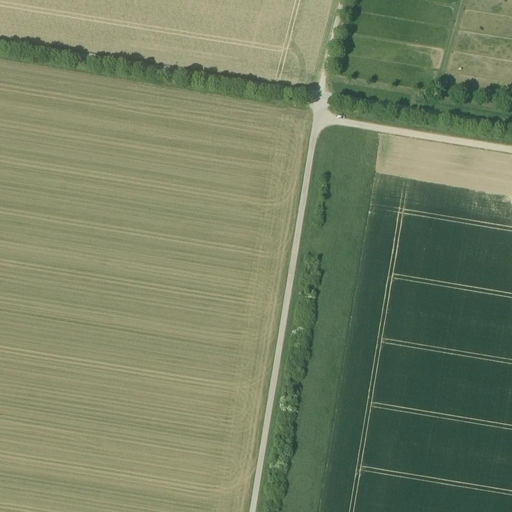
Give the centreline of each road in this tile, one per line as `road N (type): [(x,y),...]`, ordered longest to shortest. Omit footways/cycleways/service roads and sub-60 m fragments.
road 1 (track): [(343,0),(253,511)]
road 2 (residential): [(511,128),(0,46)]
road 3 (track): [(317,119),(511,150)]
